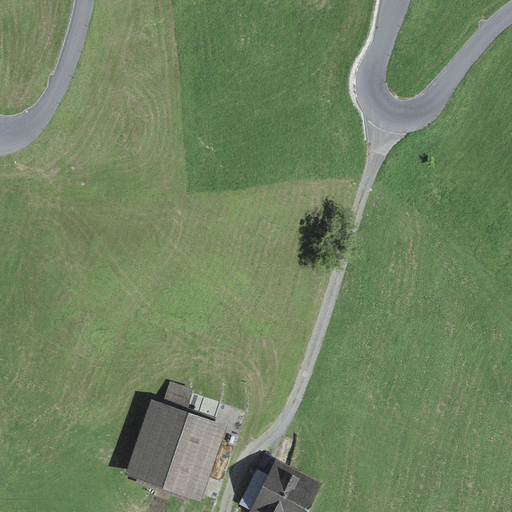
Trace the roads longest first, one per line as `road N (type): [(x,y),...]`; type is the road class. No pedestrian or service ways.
road 1 (track): [(224,511),(238,475),(295,406),(325,334),(390,112)]
road 2 (unclassified): [(394,0),(372,80),(380,103),(403,114),(427,106),(511,14)]
road 3 (unclassified): [(0,130),(47,106),(83,0)]
